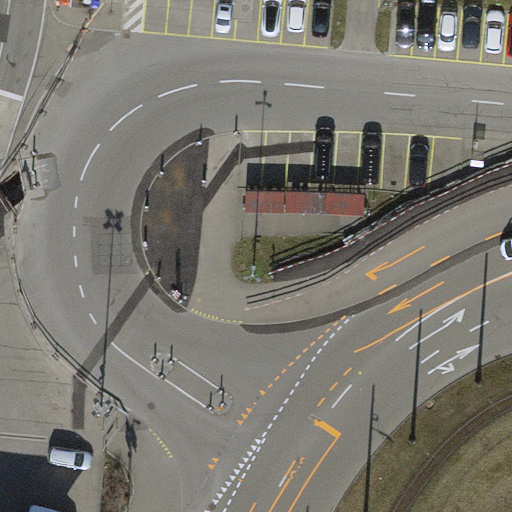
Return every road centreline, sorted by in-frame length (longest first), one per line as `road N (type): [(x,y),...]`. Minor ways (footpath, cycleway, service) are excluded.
road 1 (unclassified): [(511,104),(204,83),(150,100),(121,120),(86,163),(75,246),(99,321),(304,453)]
road 2 (unclassified): [(304,453),(374,358),(468,292),(511,274)]
